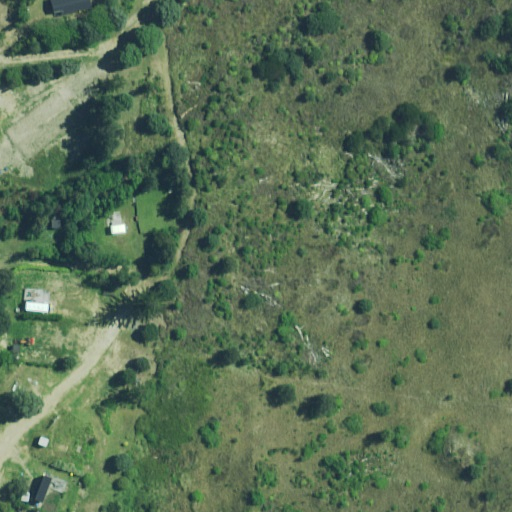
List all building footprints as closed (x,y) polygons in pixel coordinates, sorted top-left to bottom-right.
[(86,14),(95,12),(93,2),(98,1),(97,0),(48,0),(54,21),(73,17),(76,26),(88,23),(86,14)] [(120,216),(110,217),(113,248),(133,246),(131,219),(120,220),(120,216)] [(66,220),(49,220),(48,232),(65,232),(66,220)] [(61,283),(25,280),(24,300),(6,299),(5,313),(59,317),(61,293),(61,283)] [(65,328),(24,326),(23,346),(20,346),(20,357),(57,359),(63,359),(65,328)] [(71,454),(51,448),(49,457),(69,462),(71,454)] [(43,506),(50,488),(52,481),(41,477),(32,502),(43,506)] [(50,488),(43,506),(41,510),(45,511),(57,511),(65,494),(50,488)]
